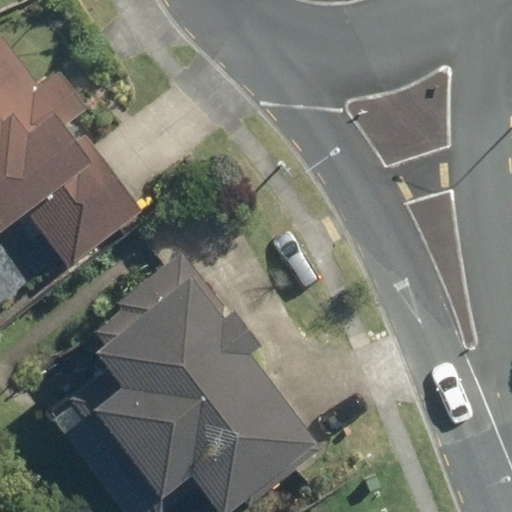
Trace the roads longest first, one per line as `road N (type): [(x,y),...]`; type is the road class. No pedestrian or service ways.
road 1 (tertiary): [(503,511),(403,278),(257,26)]
road 2 (tertiary): [(449,4),(478,259),(511,410)]
road 3 (tertiary): [(449,4),(401,38),(342,51),(257,26)]
